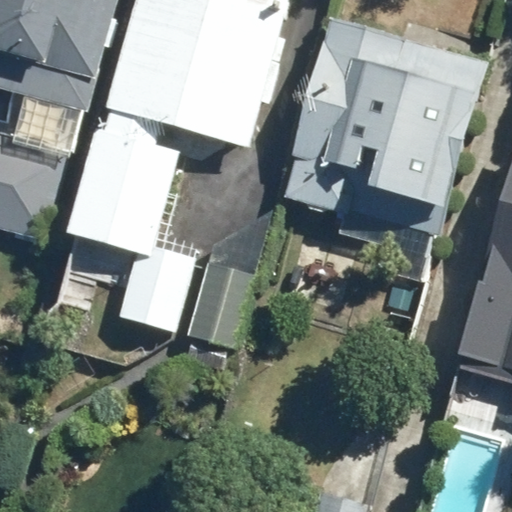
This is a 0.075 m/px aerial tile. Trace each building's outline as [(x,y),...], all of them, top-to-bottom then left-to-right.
[(0,0),(0,99),(88,122),(119,0),(0,0)] [(137,0),(104,121),(110,122),(104,143),(94,140),(64,247),(106,258),(137,262),(119,326),(234,358),(256,282),(153,254),(180,159),(155,156),(160,136),(248,160),(292,0),(137,0)] [(489,70),(330,26),(281,203),(440,246),(489,70)] [(70,164),(0,145),(0,234),(48,247),(70,164)] [(511,168),(477,297),(481,298),(475,319),(498,325),(481,384),(511,392),(511,168)] [(366,511),(367,510),(317,499),(314,511),(366,511)]
